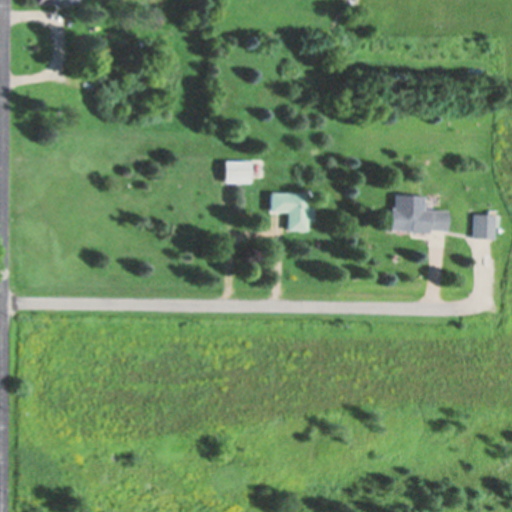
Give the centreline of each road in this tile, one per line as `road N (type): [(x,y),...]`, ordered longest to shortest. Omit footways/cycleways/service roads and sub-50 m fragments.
road 1 (residential): [(0,303),(474,309)]
road 2 (residential): [(0,162),(1,0)]
